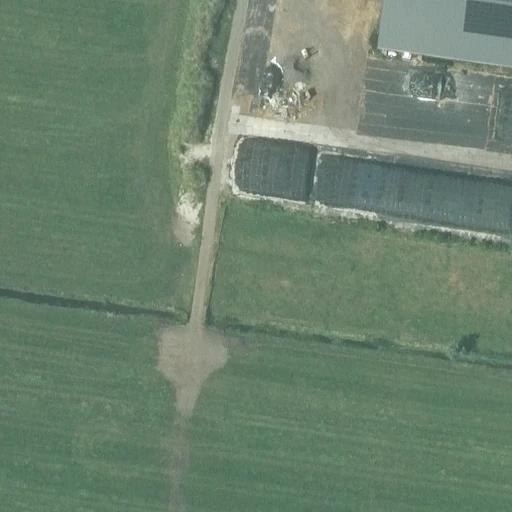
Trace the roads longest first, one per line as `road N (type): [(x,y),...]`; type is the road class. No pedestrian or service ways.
road 1 (track): [(191,346),(242,0)]
road 2 (track): [(222,122),(511,163)]
